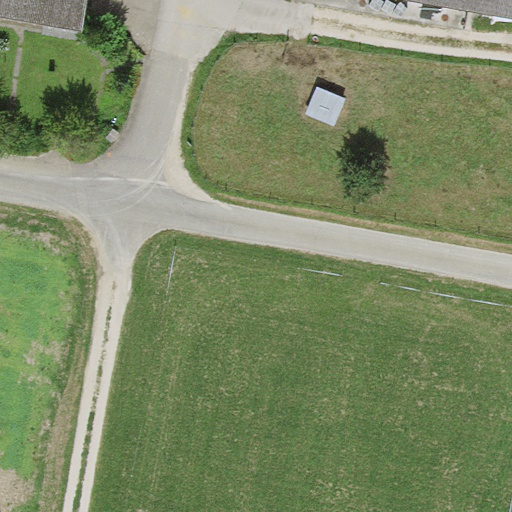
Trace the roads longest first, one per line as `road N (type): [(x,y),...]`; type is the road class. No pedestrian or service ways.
road 1 (track): [(73,511),(128,203),(178,0)]
road 2 (track): [(511,271),(0,181)]
road 3 (track): [(226,0),(511,47)]
